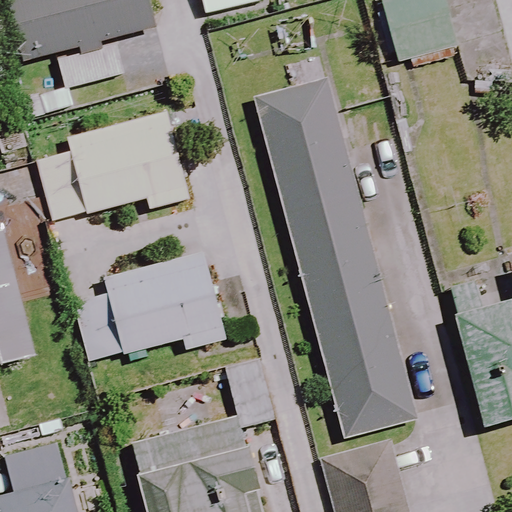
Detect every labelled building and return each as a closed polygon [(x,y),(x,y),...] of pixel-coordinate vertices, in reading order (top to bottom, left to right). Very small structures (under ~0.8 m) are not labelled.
[(69,91),(122,80),(113,42),(151,34),(143,0),(3,0),(17,63),(51,55),(59,90),(19,99),(25,124),(74,113),(69,91)] [(262,4),(260,0),(198,0),(202,16),(262,4)] [(443,0),(382,0),(378,2),(398,67),(459,48),(443,0)] [(511,63),(507,45),(456,60),(468,102),(511,89),(511,63)] [(412,425),(325,83),(251,102),(323,382),(329,406),(339,444),(412,425)] [(186,204),(163,116),(64,143),(68,156),(34,165),(51,227),(144,202),(147,214),(186,204)] [(0,370),(32,362),(0,240),(0,370)] [(222,344),(200,258),(103,283),(107,298),(79,306),(95,365),(180,343),(183,355),(222,344)] [(511,424),(511,306),(454,321),(483,432),(511,424)] [(244,430),(271,422),(254,363),(221,373),(236,425),(130,449),(144,511),(248,511),(243,487),(257,484),(248,447),(244,430)] [(402,511),(387,446),(318,462),(330,511),(402,511)] [(74,511),(60,448),(3,461),(12,500),(0,502),(0,511),(74,511)]
